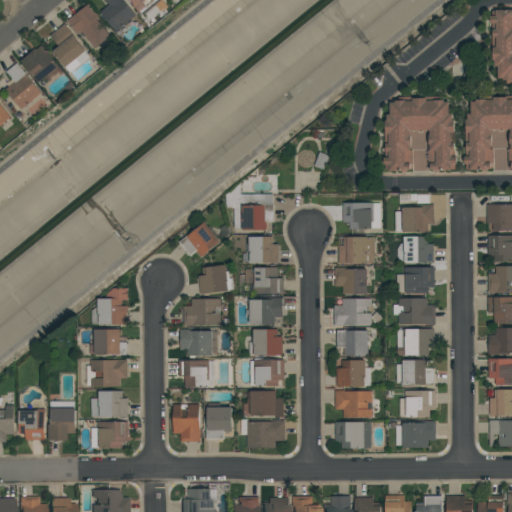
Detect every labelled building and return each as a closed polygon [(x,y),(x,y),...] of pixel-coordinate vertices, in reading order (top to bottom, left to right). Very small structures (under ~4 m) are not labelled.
[(117,32),(101,12),(110,4),(106,0),(124,0),(137,15),(117,32)] [(131,0),(156,0),(141,12),(131,0)] [(82,31),(78,34),(68,20),(77,13),(78,13),(90,4),(100,17),(97,19),(111,37),(96,49),(82,31)] [(507,80),(503,80),(503,78),(498,78),(498,66),(495,66),(495,61),(493,61),(493,48),(492,48),(492,36),(493,36),(493,30),(492,30),(492,24),(491,24),(491,16),(492,16),(492,11),(508,11),(508,9),(511,9),(511,84),(507,84),(507,80)] [(65,24),(87,51),(77,59),(82,65),(71,73),(54,52),(60,47),(51,36),(65,24)] [(24,64),(21,61),(36,48),(37,50),(42,45),(60,66),(39,83),(24,64)] [(5,90),(15,82),(7,72),(17,63),(42,93),(22,110),(5,90)] [(491,134),(492,134),(492,145),(491,145),(491,150),(493,150),(493,168),(491,168),(491,169),(488,169),(488,170),(470,170),(470,169),(466,170),(466,164),(465,164),(465,157),(466,157),(466,150),(466,145),(465,131),(466,131),(466,120),(468,120),(468,114),(471,114),(471,102),(476,102),(476,100),(479,100),(479,96),(496,96),(496,98),(506,98),(506,96),(511,96),(511,169),(511,168),(509,168),(509,150),(511,150),(511,144),(510,144),(510,134),(511,134),(511,130),(491,130),(491,134)] [(411,136),(412,136),(412,146),(411,146),(411,151),(413,151),(413,164),(413,169),(411,169),(411,170),(408,170),(408,171),(390,171),(390,170),(386,170),(386,165),(385,165),(385,158),(386,158),(386,151),(387,151),(387,145),(385,145),(385,132),(386,132),(386,121),(387,121),(387,115),(391,115),(391,103),(396,103),(396,101),(399,101),(399,97),(415,97),(415,99),(425,99),(425,97),(441,97),(441,100),(444,100),(444,103),(449,102),(450,114),(453,114),(453,120),(455,120),(455,157),(457,157),(457,165),(456,165),(456,169),(452,169),(452,171),(441,171),(441,172),(435,172),(435,170),(431,170),(431,169),(428,169),(428,151),(430,150),(430,145),(429,145),(429,135),(430,135),(430,130),(411,131),(411,136)] [(0,103),(11,118),(0,126),(0,103)] [(319,152),(328,155),(323,170),(314,166),(319,152)] [(273,194),(273,204),(275,204),(275,222),(267,222),(267,230),(243,231),(243,229),(235,229),(234,209),(233,209),(233,208),(227,208),(227,195),(241,183),(242,194),(273,194)] [(511,204),(511,230),(491,230),(491,223),(486,223),(486,204),(511,204)] [(433,225),(434,207),(402,206),(401,232),(427,233),(427,225),(433,225)] [(196,252),(200,258),(220,242),(205,222),(179,242),(190,256),(196,252)] [(511,262),(492,262),(492,255),(487,255),(487,235),(511,235),(511,262)] [(433,244),(427,244),(427,237),(403,236),(403,246),(397,246),(397,263),(433,263),(433,244)] [(278,263),(278,244),(273,244),(273,237),(249,237),(249,263),(278,263)] [(338,263),(374,264),(374,237),(338,237),(338,263)] [(204,267),(205,275),(197,276),(200,295),(229,290),(224,265),(204,267)] [(511,291),(508,291),(508,293),(487,293),(487,274),(495,274),(495,266),(511,266),(511,291)] [(434,267),(405,268),(406,292),(434,292),(434,267)] [(283,294),(283,278),(277,278),(277,268),(254,268),(253,294),(283,294)] [(366,268),(334,269),(335,286),(342,286),(342,295),(367,294),(366,268)] [(127,324),(98,325),(98,299),(106,299),(106,294),(107,294),(107,293),(113,288),(128,288),(128,300),(122,300),(122,306),(127,306),(127,324)] [(511,297),(511,323),(493,323),(493,313),(487,313),(487,297),(511,297)] [(426,298),(395,298),(395,316),(398,316),(398,325),(434,324),(434,306),(426,306),(426,298)] [(219,299),(191,299),(191,307),(182,307),(183,326),(220,325),(219,299)] [(249,325),(278,325),(278,319),(282,319),(282,299),(249,299),(249,325)] [(342,299),(342,305),(333,305),(333,326),(369,326),(369,307),(371,307),(371,299),(342,299)] [(511,353),(500,353),(500,354),(488,354),(488,335),(495,335),(495,328),(511,328),(511,353)] [(94,354),(94,329),(119,329),(119,354),(94,354)] [(253,356),(280,355),(280,329),(253,330),(253,356)] [(405,356),(428,355),(428,348),(434,348),(433,329),(397,330),(397,347),(404,347),(405,356)] [(343,356),(368,356),(368,330),(337,331),(337,348),(343,348),(343,356)] [(212,331),(180,331),(179,349),(187,349),(187,356),(212,356),(212,331)] [(511,358),(511,385),(494,385),(494,378),(487,378),(487,358),(511,358)] [(282,387),(282,360),(254,359),(254,386),(282,387)] [(127,360),(127,378),(119,378),(119,386),(90,386),(90,378),(104,378),(104,371),(90,371),(90,360),(127,360)] [(184,387),(209,386),(208,360),(177,361),(178,377),(183,377),(184,387)] [(336,387),(364,387),(365,361),(336,360),(336,387)] [(427,360),(402,360),(402,385),(433,385),(433,369),(427,369),(427,360)] [(511,389),(511,416),(489,416),(489,398),(494,398),(494,389),(511,389)] [(122,391),(122,398),(127,398),(128,417),(99,417),(99,416),(91,416),(90,398),(98,398),(98,391),(122,391)] [(275,391),(249,391),(250,417),(282,416),(282,398),(275,399),(275,391)] [(371,391),(334,392),(334,410),(342,410),(343,418),(370,418),(370,403),(372,403),(371,391)] [(435,410),(435,391),(406,391),(406,399),(400,399),(400,417),(429,417),(429,410),(435,410)] [(0,398),(2,398),(2,406),(0,406),(0,410),(6,410),(6,405),(14,405),(15,435),(7,435),(7,443),(0,443),(0,398)] [(75,401),(75,408),(76,408),(76,433),(69,433),(69,440),(49,441),(49,425),(51,425),(50,401),(75,401)] [(199,404),(172,405),(173,434),(180,434),(180,442),(200,442),(199,404)] [(231,407),(206,407),(206,439),(223,439),(223,432),(232,432),(231,407)] [(26,440),(26,434),(19,434),(19,411),(25,411),(25,410),(45,409),(45,440),(26,440)] [(489,420),(511,420),(511,447),(489,447),(489,420)] [(127,441),(122,441),(122,448),(99,448),(99,441),(97,441),(97,422),(127,422),(127,441)] [(371,423),(337,422),(337,448),(370,449),(371,423)] [(427,448),(427,440),(435,440),(435,423),(403,422),(402,448),(427,448)] [(211,511),(211,489),(186,489),(186,499),(181,499),(181,511),(191,511),(211,511)] [(120,490),(120,498),(128,497),(128,511),(91,511),(91,490),(120,490)] [(411,511),(411,502),(404,502),(404,495),(384,495),(384,511),(411,511)] [(319,511),(320,505),(312,505),(312,497),(293,496),(292,511),(319,511)] [(349,511),(349,496),(330,497),(330,504),(323,504),(323,511),(349,511)] [(440,511),(441,496),(423,497),(423,504),(415,504),(415,511),(440,511)] [(19,511),(19,497),(38,497),(39,504),(46,504),(46,511),(19,511)] [(257,511),(257,497),(239,497),(239,505),(231,505),(231,511),(257,511)] [(354,511),(380,511),(380,506),(373,506),(373,497),(354,498),(354,511)] [(0,511),(0,498),(15,498),(15,511),(0,511)] [(69,498),(69,504),(77,504),(77,511),(51,511),(51,498),(69,498)] [(288,511),(289,498),(270,498),(269,511),(288,511)] [(477,511),(503,511),(504,503),(477,502),(477,511)]
